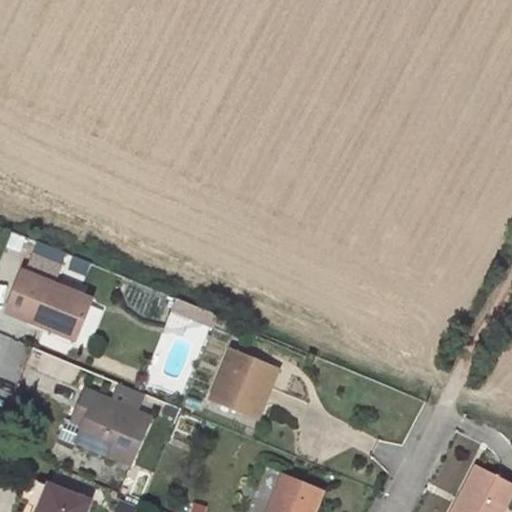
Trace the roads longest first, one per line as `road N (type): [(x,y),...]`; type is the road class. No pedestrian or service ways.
road 1 (track): [(511,299),(448,404)]
road 2 (residential): [(390,511),(448,404)]
